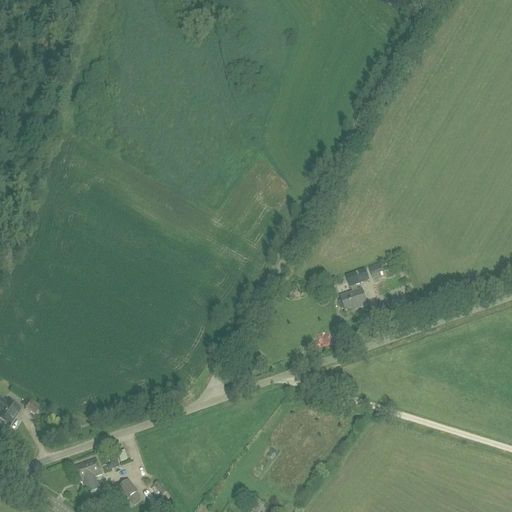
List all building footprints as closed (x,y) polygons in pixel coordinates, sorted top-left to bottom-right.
[(372,280),(384,276),(379,264),(367,269),(372,280)] [(354,312),(368,306),(362,290),(358,292),(356,287),(369,282),(365,270),(346,277),(350,289),(351,288),(353,294),(340,298),(346,312),(353,310),(354,312)] [(0,420),(9,427),(20,410),(7,402),(6,403),(0,399),(0,420)] [(25,409),(34,415),(40,407),(31,401),(25,409)] [(35,427),(31,430),(35,437),(39,435),(35,427)] [(127,460),(125,451),(118,453),(121,461),(127,460)] [(102,475),(96,459),(76,467),(81,482),(83,482),(88,494),(101,489),(99,482),(97,483),(95,477),(102,475)] [(118,483),(128,478),(125,473),(115,477),(118,483)] [(138,493),(128,481),(119,489),(128,501),(138,493)] [(257,511),(264,504),(254,498),(248,507),(254,511),(257,511)]
